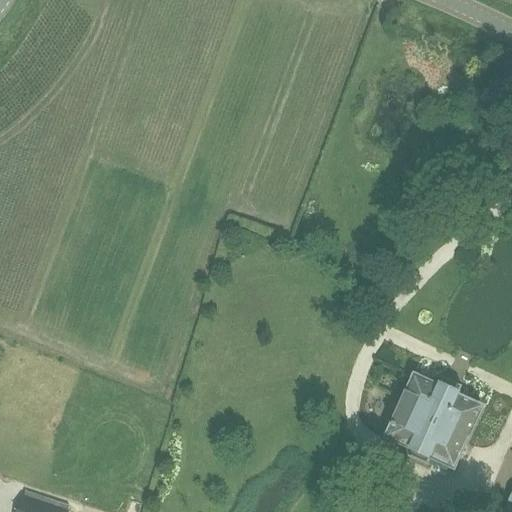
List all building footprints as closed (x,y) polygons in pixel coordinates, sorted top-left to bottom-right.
[(372,95),(362,133),(409,145),(419,107),(372,95)] [(365,139),(347,209),(373,216),(391,145),(365,139)] [(323,233),(329,211),(318,208),(312,230),(323,233)] [(323,240),(349,246),(355,219),(330,213),(323,240)] [(388,437),(453,467),(480,409),(415,379),(388,437)] [(16,511),(68,511),(69,511),(22,495),(16,511)]
